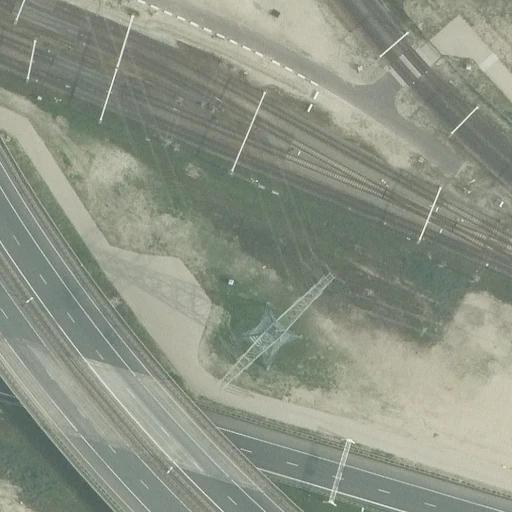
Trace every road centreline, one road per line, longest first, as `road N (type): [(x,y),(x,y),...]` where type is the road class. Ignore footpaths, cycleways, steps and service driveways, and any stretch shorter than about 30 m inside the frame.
road 1 (trunk): [(453,511),(0,379)]
road 2 (trunk): [(238,511),(106,371),(0,221)]
road 3 (trunk): [(0,317),(101,443),(169,511)]
